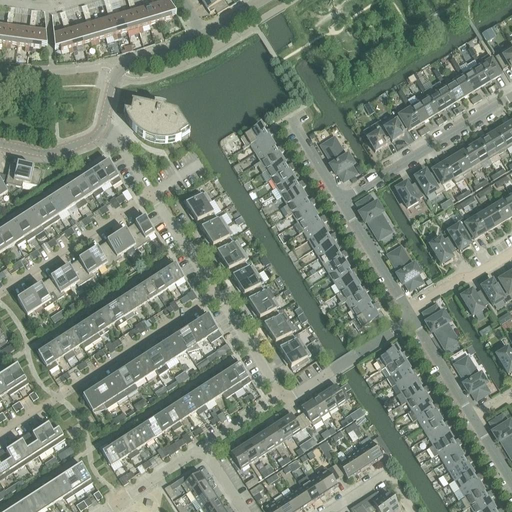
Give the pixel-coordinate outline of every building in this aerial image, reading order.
[(205,0),(202,2),(210,15),(215,12),(217,15),(229,8),(224,0),(205,0)] [(161,27),(165,26),(164,22),(172,20),(171,17),(176,15),(169,2),(155,6),(161,27)] [(144,9),(149,26),(157,24),(158,28),(161,27),(155,6),(144,9)] [(149,26),(144,9),(133,12),(140,34),(143,33),(142,29),(149,26)] [(122,16),(127,33),(135,31),(136,35),(140,34),(133,12),(122,16)] [(111,19),(118,40),(121,39),(120,35),(127,33),(122,16),(111,19)] [(100,22),(105,39),(113,37),(114,41),(118,40),(111,19),(100,22)] [(105,39),(100,22),(89,25),(96,47),(99,46),(98,42),(105,39)] [(96,47),(89,25),(78,29),(83,46),(91,44),(92,48),(96,47)] [(2,49),(6,50),(9,27),(0,26),(0,44),(3,45),(2,49)] [(20,29),(9,27),(6,50),(10,50),(11,46),(18,47),(20,29)] [(25,52),(29,53),(32,31),(20,29),(18,47),(25,48),(25,52)] [(76,48),(83,46),(78,29),(67,32),(74,53),(77,52),(76,48)] [(32,31),(29,53),(33,53),(33,49),(41,50),(42,47),(47,48),(46,32),(32,31)] [(488,31),(482,35),(487,43),(493,39),(488,31)] [(74,53),(67,32),(54,36),(55,50),(60,49),(61,52),(69,50),(70,54),(74,53)] [(511,47),(511,45),(510,46),(499,52),(501,55),(495,58),(503,71),(508,68),(510,71),(511,70),(511,47)] [(125,52),(122,53),(122,55),(127,54),(133,53),(132,51),(132,50),(131,47),(124,48),(125,52)] [(476,57),(471,49),(468,51),(472,59),(476,57)] [(479,62),(476,57),(472,59),(477,66),(479,65),(489,82),(500,76),(488,56),(479,62)] [(450,62),(455,69),(458,67),(454,60),(450,62)] [(470,70),(481,88),(489,82),(479,65),(477,66),(470,70)] [(481,88),(470,70),(463,75),(458,67),(455,69),(459,77),(461,76),(472,93),(481,88)] [(437,80),(441,78),(436,70),(433,72),(437,80)] [(453,81),(463,98),(472,93),(461,76),(459,77),(453,81)] [(437,80),(442,87),(444,86),(454,104),(463,98),(453,81),(445,85),(441,78),(437,80)] [(420,90),(423,88),(419,81),(415,83),(420,90)] [(435,92),(446,109),(454,104),(444,86),(442,87),(435,92)] [(446,109),(435,92),(428,96),(423,88),(420,90),(425,98),(426,97),(437,114),(446,109)] [(403,101),(406,99),(401,91),(398,93),(403,101)] [(425,98),(418,102),(428,120),(437,114),(426,97),(425,98)] [(428,120),(418,102),(411,107),(406,99),(403,101),(407,109),(408,108),(410,110),(420,125),(428,120)] [(154,107),(154,108),(154,110),(152,110),(152,109),(151,109),(132,105),(131,106),(133,106),(131,115),(124,114),(125,117),(126,121),(128,124),(132,130),(134,133),(137,136),(143,139),(147,142),(152,143),(157,144),(162,145),(168,145),(175,143),(181,141),(190,136),(177,115),(166,113),(165,112),(165,110),(166,110),(164,109),(161,108),(158,108),(156,107),(154,107)] [(408,132),(420,125),(410,110),(400,117),(407,129),(407,130),(408,132)] [(402,133),(407,130),(407,129),(400,117),(399,116),(394,120),(392,118),(381,124),(391,140),(390,140),(392,143),(404,136),(402,133)] [(390,140),(391,140),(381,124),(380,122),(362,133),(368,142),(375,153),(387,146),(385,143),(390,140)] [(250,146),(272,132),(271,129),(264,134),(260,127),(254,131),(251,129),(248,134),(240,139),(245,147),(242,148),(244,150),(250,146)] [(511,139),(505,128),(496,133),(507,150),(511,147),(511,139)] [(250,146),(255,155),(271,145),(267,139),(274,135),(272,132),(250,146)] [(496,133),(487,138),(498,156),(507,150),(496,133)] [(487,138),(479,144),(489,161),(498,156),(487,138)] [(324,151),(323,151),(328,159),(329,159),(333,165),(331,167),(336,176),(339,175),(343,183),(349,179),(354,176),(356,175),(351,167),(353,166),(348,156),(345,158),(336,144),(338,143),(337,142),(324,150),(323,148),(322,148),(324,151)] [(479,144),(470,149),(481,166),(489,161),(479,144)] [(260,163),(283,150),(281,147),(274,151),(271,145),(255,155),(260,163)] [(470,149),(461,154),(472,172),(471,172),(473,175),(483,169),(481,166),(470,149)] [(278,157),(285,152),(283,150),(260,163),(254,167),(255,169),(258,167),(262,175),(266,172),(281,162),(278,157)] [(461,154),(452,159),(463,177),(471,172),(472,172),(461,154)] [(452,180),(454,183),(455,185),(465,179),(463,177),(452,159),(444,165),(453,180),(452,180)] [(266,172),(271,181),(294,167),(292,164),(285,168),(281,162),(266,172)] [(100,168),(110,183),(113,188),(122,183),(109,163),(100,168)] [(10,167),(6,185),(23,189),(22,188),(23,184),(38,187),(38,188),(39,188),(42,172),(34,170),(34,168),(17,165),(16,169),(10,167)] [(452,180),(453,180),(444,165),(432,172),(435,176),(435,175),(442,186),(452,180)] [(364,172),(362,168),(360,166),(356,169),(359,175),(364,172)] [(271,181),(276,189),(292,180),(288,174),(295,170),(294,167),(271,181)] [(101,189),(110,183),(100,168),(91,174),(101,189)] [(442,186),(435,175),(435,176),(429,179),(425,171),(414,177),(426,198),(434,193),(436,197),(445,191),(442,186)] [(83,179),(93,195),(95,199),(104,193),(101,189),(91,174),(83,179)] [(84,200),(93,195),(83,179),(74,185),(84,200)] [(276,189),(282,198),(304,184),(302,182),(296,186),(292,180),(276,189)] [(405,183),(395,189),(407,210),(418,203),(417,201),(423,198),(416,187),(410,191),(405,183)] [(299,191),(306,187),(304,184),(282,198),(287,206),(287,207),(303,197),(299,191)] [(75,206),(84,200),(74,185),(66,190),(75,206)] [(67,211),(75,206),(66,190),(57,196),(67,211)] [(462,195),(464,199),(471,195),(468,191),(462,195)] [(186,212),(189,217),(211,203),(206,193),(202,196),(200,192),(183,203),(188,211),(186,212)] [(464,199),(462,195),(455,199),(458,203),(464,199)] [(58,217),(67,211),(57,196),(49,202),(58,217)] [(292,216),(315,202),(313,199),(306,203),(303,197),(287,207),(287,206),(283,209),(287,216),(285,218),(286,220),(293,216),(292,216)] [(511,217),(511,198),(511,197),(503,203),(511,217)] [(365,224),(368,223),(372,229),(371,230),(376,238),(377,237),(378,240),(379,240),(377,237),(390,229),(389,229),(380,215),(382,214),(377,204),(374,206),(370,198),(357,205),(362,213),(359,215),(365,224)] [(466,202),(469,206),(475,202),(472,198),(466,202)] [(40,207),(52,226),(61,220),(58,217),(49,202),(40,207)] [(310,209),(316,205),(315,202),(292,216),(293,216),(298,224),(313,215),(310,209)] [(469,206),(466,202),(460,206),(462,210),(469,206)] [(211,203),(189,217),(192,222),(194,220),(199,228),(216,217),(208,205),(212,203),(211,203)] [(503,223),(511,217),(503,203),(494,208),(503,223)] [(31,213),(41,228),(43,231),(52,226),(40,207),(31,213)] [(494,208),(485,213),(494,228),(503,223),(494,208)] [(41,228),(31,213),(23,218),(33,233),(41,228)] [(238,213),(233,216),(236,221),(241,218),(238,213)] [(485,233),(494,228),(485,213),(476,218),(485,233)] [(299,236),(303,233),(325,220),(324,217),(317,221),(313,215),(298,224),(294,227),(299,236)] [(202,236),(205,241),(227,227),(221,218),(218,220),(216,217),(199,228),(204,235),(202,236)] [(14,224),(26,241),(27,243),(35,238),(33,233),(23,218),(14,224)] [(476,218),(466,225),(472,236),(474,240),(485,233),(476,218)] [(143,246),(150,241),(148,238),(155,234),(145,219),(131,228),(143,246)] [(303,233),(308,242),(324,232),(320,227),(327,222),(325,220),(303,233)] [(466,240),(472,236),(466,225),(463,220),(446,230),(461,254),(471,248),(466,240)] [(6,229),(16,244),(17,247),(26,241),(14,224),(6,229)] [(233,236),(227,227),(205,241),(208,246),(210,245),(215,252),(231,241),(229,238),(233,236)] [(143,246),(131,228),(116,237),(126,252),(133,248),(135,252),(143,246)] [(16,244),(6,229),(0,233),(0,239),(7,250),(16,244)] [(314,251),(336,237),(334,234),(327,238),(324,232),(308,242),(314,251)] [(438,235),(427,242),(441,266),(452,259),(447,251),(453,248),(447,237),(441,240),(438,235)] [(120,256),(126,252),(116,237),(102,246),(114,265),(122,259),(120,256)] [(331,244),(338,240),(336,237),(314,251),(319,259),(334,250),(331,244)] [(233,244),(231,241),(215,252),(219,259),(217,260),(221,265),(243,251),(237,242),(233,244)] [(106,270),(114,265),(102,246),(88,255),(98,271),(104,267),(106,270)] [(324,268),(347,254),(345,252),(338,256),(334,250),(319,259),(324,268)] [(249,260),(243,251),(221,265),(224,270),(226,269),(230,276),(247,265),(245,262),(249,260)] [(390,260),(389,261),(394,269),(395,268),(399,275),(397,276),(403,286),(405,284),(410,292),(422,284),(417,277),(420,275),(414,266),(412,267),(403,253),(404,252),(391,260),(389,257),(390,260)] [(324,268),(330,277),(345,267),(342,261),(348,257),(347,254),(324,268)] [(92,275),(98,271),(88,255),(74,264),(86,283),(94,278),(92,275)] [(74,264),(60,273),(70,289),(76,285),(78,288),(86,283),(74,264)] [(165,270),(175,285),(184,279),(174,264),(165,270)] [(249,268),(247,265),(230,276),(235,283),(233,284),(236,289),(258,275),(253,266),(249,268)] [(330,277),(335,285),(357,272),(355,269),(349,273),(345,267),(330,277)] [(157,275),(167,290),(175,285),(165,270),(157,275)] [(335,285),(340,294),(356,285),(352,279),(359,275),(357,272),(335,285)] [(60,273),(46,283),(58,301),(66,296),(64,293),(70,289),(60,273)] [(499,281),(501,285),(502,285),(511,301),(511,300),(511,276),(510,274),(499,281)] [(148,281),(158,296),(167,290),(157,275),(148,281)] [(258,275),(236,289),(239,294),(241,293),(246,300),(263,290),(261,286),(264,284),(258,275)] [(502,285),(501,285),(496,288),(491,280),(481,287),(493,307),(503,301),(505,305),(511,301),(502,285)] [(140,286),(150,301),(158,296),(148,281),(140,286)] [(32,292),(42,307),(44,310),(58,301),(46,283),(32,292)] [(339,307),(346,303),(345,303),(368,289),(366,286),(359,291),(356,285),(340,294),(336,296),(340,304),(338,305),(339,307)] [(131,292),(141,307),(150,301),(140,286),(131,292)] [(345,303),(346,303),(351,312),(366,302),(363,296),(370,292),(368,289),(345,303)] [(263,290),(246,300),(251,307),(249,309),(252,314),(274,299),(270,301),(263,290)] [(471,290),(460,297),(473,317),(483,311),(482,309),(488,305),(482,294),(476,298),(471,290)] [(32,292),(17,301),(27,316),(42,307),(32,292)] [(123,297),(132,313),(141,307),(131,292),(123,297)] [(114,303),(124,318),(132,313),(123,297),(114,303)] [(274,299),(252,314),(255,318),(257,317),(262,324),(278,314),(276,311),(280,308),(274,299)] [(351,312),(356,320),(378,307),(377,304),(370,308),(366,302),(351,312)] [(76,303),(69,307),(73,314),(80,309),(76,303)] [(105,308),(115,324),(118,328),(127,322),(124,318),(114,303),(105,308)] [(373,314),(380,310),(378,307),(356,320),(349,324),(351,326),(353,325),(358,332),(365,327),(371,327),(371,324),(377,320),(373,314)] [(432,333),(434,332),(438,339),(437,339),(442,347),(443,347),(445,349),(444,346),(456,339),(456,338),(455,339),(446,324),(449,323),(443,313),(441,315),(436,307),(424,315),(428,322),(426,324),(432,333)] [(97,314),(107,329),(115,324),(105,308),(97,314)] [(58,314),(62,319),(67,316),(63,311),(58,314)] [(100,338),(109,333),(107,329),(97,314),(88,320),(100,338)] [(278,314),(262,324),(266,332),(264,333),(268,338),(286,326),(278,314)] [(203,320),(198,324),(207,338),(218,332),(208,316),(202,319),(203,320)] [(80,325),(92,344),(101,339),(100,338),(88,320),(80,325)] [(187,329),(200,350),(197,345),(207,338),(198,324),(192,327),(191,326),(187,329)] [(71,331),(81,346),(84,350),(92,344),(80,325),(71,331)] [(286,326),(268,338),(271,343),(273,341),(277,349),(294,338),(286,326)] [(200,350),(187,329),(182,333),(182,334),(177,337),(188,354),(200,350)] [(63,336),(72,351),(81,346),(71,331),(63,336)] [(54,342),(64,357),(72,351),(63,336),(54,342)] [(166,343),(176,359),(186,352),(187,354),(188,354),(177,337),(171,341),(171,340),(166,343)] [(294,338),(277,349),(282,356),(280,357),(283,362),(305,348),(299,339),(296,341),(294,338)] [(46,347),(55,362),(64,357),(54,342),(46,347)] [(156,351),(166,365),(176,359),(166,343),(161,346),(162,347),(156,351)] [(11,345),(1,352),(5,358),(15,351),(11,345)] [(58,367),(55,362),(46,347),(37,353),(49,372),(58,367)] [(505,347),(494,353),(509,377),(511,375),(511,349),(508,352),(505,347)] [(305,348),(283,362),(286,367),(288,365),(293,373),(310,362),(307,359),(311,357),(305,348)] [(221,349),(216,352),(217,353),(220,359),(223,357),(225,356),(221,349)] [(379,373),(381,372),(381,371),(408,355),(406,352),(399,356),(395,350),(389,353),(387,352),(383,357),(375,362),(380,369),(378,371),(379,373)] [(145,356),(155,372),(166,365),(156,351),(151,354),(150,353),(145,356)] [(408,355),(381,371),(381,372),(386,380),(406,368),(403,362),(409,358),(408,355)] [(135,364),(145,379),(155,372),(145,356),(140,360),(141,361),(135,364)] [(207,360),(197,367),(200,372),(202,371),(208,367),(210,366),(207,360)] [(457,369),(456,370),(461,378),(462,378),(466,384),(463,386),(469,395),(472,394),(476,401),(489,394),(484,386),(486,385),(481,375),(478,377),(470,362),(471,362),(470,361),(457,369),(456,366),(455,367),(457,369)] [(242,388),(251,383),(239,363),(230,369),(242,388)] [(124,370),(135,386),(145,379),(135,364),(130,368),(129,367),(124,370)] [(7,373),(19,391),(29,385),(16,366),(10,370),(11,371),(7,373)] [(392,388),(396,386),(418,372),(417,369),(410,374),(406,368),(386,380),(392,388)] [(243,389),(242,388),(230,369),(221,375),(234,395),(243,389)] [(127,397),(138,390),(135,386),(124,370),(119,373),(120,374),(115,378),(127,397)] [(420,375),(418,372),(396,386),(401,395),(417,385),(413,379),(420,375)] [(0,376),(0,380),(10,397),(19,391),(7,373),(4,376),(3,375),(0,376)] [(213,380),(222,395),(226,400),(234,395),(221,375),(213,380)] [(103,383),(117,404),(127,397),(115,378),(109,381),(108,380),(103,383)] [(0,399),(2,402),(0,399),(0,398),(8,394),(10,397),(0,380),(0,399)] [(204,386),(214,401),(222,395),(213,380),(204,386)] [(106,411),(117,404),(103,383),(98,386),(99,388),(94,391),(106,411)] [(348,385),(339,391),(342,396),(345,394),(351,390),(348,385)] [(406,403),(429,390),(427,387),(420,391),(417,385),(401,395),(406,403)] [(195,391),(205,406),(214,401),(204,386),(195,391)] [(327,392),(337,408),(349,401),(345,394),(342,396),(339,391),(336,386),(327,392)] [(431,392),(429,390),(406,403),(412,412),(427,402),(424,397),(431,392)] [(94,391),(88,395),(87,394),(82,397),(94,415),(106,411),(94,391)] [(187,397),(197,412),(199,416),(208,411),(205,406),(195,391),(187,397)] [(318,397),(329,414),(337,408),(327,392),(318,397)] [(33,403),(38,400),(34,393),(29,396),(33,402),(33,403)] [(178,402),(188,417),(197,412),(187,397),(178,402)] [(310,403),(320,419),(329,414),(318,397),(310,403)] [(188,417),(178,402),(170,408),(180,423),(188,417)] [(413,423),(417,421),(439,407),(438,404),(431,408),(427,402),(412,412),(408,415),(413,423)] [(320,419),(310,403),(300,409),(304,414),(299,417),(306,428),(311,425),(313,428),(322,422),(320,419)] [(439,407),(417,421),(422,429),(438,420),(434,414),(441,410),(439,407)] [(161,413),(171,429),(174,433),(182,427),(180,423),(170,408),(161,413)] [(351,415),(355,421),(356,422),(364,416),(360,409),(351,415)] [(153,419),(162,434),(171,429),(161,413),(153,419)] [(306,428),(299,417),(294,420),(291,415),(282,421),(293,437),(306,428)] [(501,441),(503,446),(505,448),(504,449),(509,457),(510,456),(511,459),(511,458),(510,456),(511,454),(511,426),(510,423),(507,424),(503,417),(490,424),(495,432),(492,433),(498,443),(501,441)] [(37,426),(52,449),(65,440),(52,419),(43,425),(42,423),(37,426)] [(144,424),(154,440),(162,434),(153,419),(144,424)] [(438,420),(422,429),(428,438),(450,424),(448,422),(441,426),(438,420)] [(293,437),(282,421),(273,426),(284,443),(293,437)] [(135,430),(145,445),(154,440),(144,424),(135,430)] [(452,427),(450,424),(428,438),(433,447),(449,437),(445,431),(452,427)] [(25,436),(39,457),(52,449),(37,426),(32,429),(33,431),(25,436)] [(284,443),(273,426),(265,432),(275,448),(284,443)] [(358,429),(353,432),(357,438),(362,435),(358,429)] [(127,435),(137,451),(145,445),(135,430),(127,435)] [(275,448),(265,432),(256,438),(267,454),(275,448)] [(353,432),(348,435),(352,442),(357,439),(357,438),(353,432)] [(340,434),(332,439),(335,443),(343,438),(340,434)] [(118,441),(128,456),(131,460),(139,455),(137,451),(127,435),(118,441)] [(11,443),(26,466),(39,457),(25,436),(17,442),(16,440),(11,443)] [(449,437),(433,447),(438,456),(461,442),(459,439),(452,443),(449,437)] [(214,443),(217,450),(228,445),(225,438),(214,443)] [(267,454),(256,438),(248,443),(258,459),(267,454)] [(313,439),(299,448),(301,450),(301,451),(304,454),(317,446),(313,439)] [(363,448),(374,464),(383,459),(377,449),(379,447),(375,440),(363,448)] [(110,447),(120,462),(128,456),(118,441),(110,447)] [(326,442),(319,447),(324,455),(328,453),(331,450),(326,442)] [(462,445),(461,442),(438,456),(444,464),(459,455),(456,449),(462,445)] [(0,452),(0,454),(13,474),(26,466),(11,443),(6,446),(7,448),(0,452)] [(258,459),(248,443),(239,449),(250,465),(258,459)] [(110,447),(101,452),(111,468),(120,462),(110,447)] [(171,447),(166,450),(169,455),(170,457),(175,454),(171,447)] [(355,454),(365,470),(374,464),(363,448),(355,454)] [(250,465),(239,449),(230,455),(237,465),(241,471),(250,465)] [(311,452),(306,456),(309,461),(314,457),(311,452)] [(0,482),(13,474),(0,454),(0,482)] [(346,459),(357,476),(365,470),(355,454),(346,459)] [(471,460),(470,457),(463,461),(459,455),(444,464),(449,473),(471,460)] [(332,468),(339,479),(344,476),(347,481),(357,476),(346,459),(332,468)] [(471,460),(449,473),(454,482),(470,472),(466,467),(473,462),(471,460)] [(81,465),(74,470),(75,471),(72,473),(83,491),(93,484),(81,465)] [(318,477),(329,493),(338,488),(335,482),(339,479),(332,468),(327,471),(326,469),(317,475),(318,477)] [(473,478),(470,472),(454,482),(460,491),(482,477),(480,474),(473,478)] [(62,477),(75,496),(83,491),(72,473),(68,475),(67,474),(62,477)] [(190,493),(206,482),(200,473),(190,480),(181,486),(187,494),(190,493)] [(228,479),(231,489),(240,486),(237,476),(228,479)] [(55,484),(64,498),(66,502),(75,496),(62,477),(57,481),(58,482),(55,484)] [(329,493),(318,477),(310,483),(320,499),(329,493)] [(443,477),(438,480),(443,489),(448,485),(443,477)] [(477,484),(484,480),(482,477),(460,491),(465,499),(480,490),(477,484)] [(255,479),(245,485),(248,490),(258,484),(255,479)] [(195,501),(212,491),(206,482),(190,493),(195,501)] [(301,488),(312,505),(320,499),(310,483),(301,488)] [(45,488),(55,504),(64,498),(55,484),(53,485),(52,484),(45,488)] [(260,486),(250,492),(253,497),(256,495),(263,491),(260,486)] [(176,497),(169,487),(164,490),(171,500),(176,497)] [(37,495),(47,509),(55,504),(45,488),(40,492),(41,493),(37,495)] [(293,494),(303,510),(312,505),(301,488),(293,494)] [(470,508),(493,494),(491,492),(484,496),(480,490),(465,499),(461,501),(465,509),(463,510),(463,511),(464,511),(470,509),(470,508)] [(192,504),(197,511),(201,510),(217,499),(212,491),(195,501),(192,504)] [(97,502),(102,499),(98,492),(98,493),(93,496),(97,502)] [(379,492),(350,511),(365,511),(368,509),(374,507),(376,511),(399,511),(394,501),(387,494),(380,498),(377,494),(379,493),(379,492)] [(284,499),(292,511),(300,511),(303,510),(293,494),(284,499)] [(494,497),(493,494),(470,508),(470,509),(472,511),(483,511),(491,507),(487,501),(494,497)] [(28,499),(36,511),(42,511),(47,509),(37,495),(34,497),(33,496),(28,499)] [(20,506),(24,511),(36,511),(28,499),(23,503),(24,504),(20,506)] [(202,511),(216,511),(223,508),(217,499),(201,510),(202,511)] [(276,505),(280,511),(292,511),(284,499),(276,505)] [(280,511),(276,505),(274,502),(265,508),(267,511),(280,511)]
